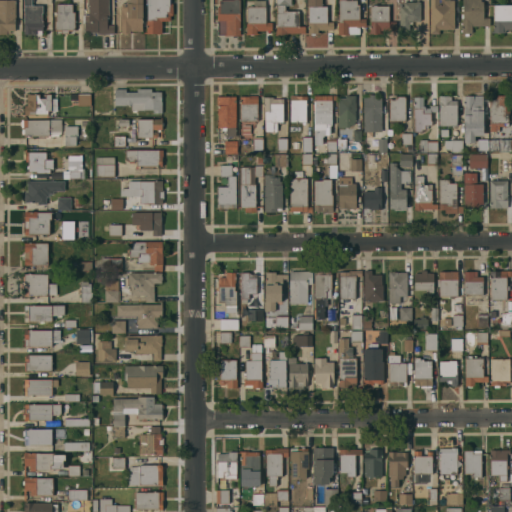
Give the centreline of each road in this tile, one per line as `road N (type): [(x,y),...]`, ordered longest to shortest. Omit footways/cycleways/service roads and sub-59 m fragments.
road 1 (residential): [(511,66),(0,70)]
road 2 (residential): [(195,0),(196,511)]
road 3 (residential): [(511,418),(195,421)]
road 4 (residential): [(511,241),(195,243)]
